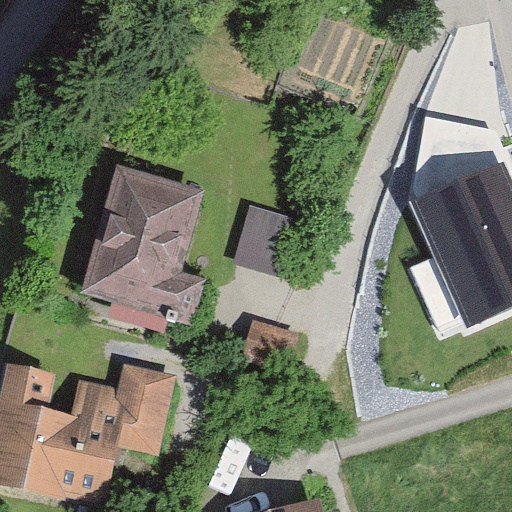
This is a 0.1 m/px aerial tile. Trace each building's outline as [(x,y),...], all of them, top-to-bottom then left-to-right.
[(138,76),(160,86),(170,60),(148,51),(138,76)] [(471,327),(511,309),(511,186),(504,169),(418,208),(471,327)] [(181,323),(191,288),(167,281),(190,200),(114,178),(81,295),(161,318),(160,324),(167,326),(169,320),(181,323)] [(307,231),(261,213),(239,273),(285,290),(307,231)] [(237,359),(279,371),(289,338),(246,326),(243,336),(237,359)] [(104,444),(147,454),(164,380),(118,371),(113,398),(77,391),(69,426),(32,418),(40,382),(3,374),(0,387),(0,441),(0,442),(0,480),(92,500),(104,444)]
